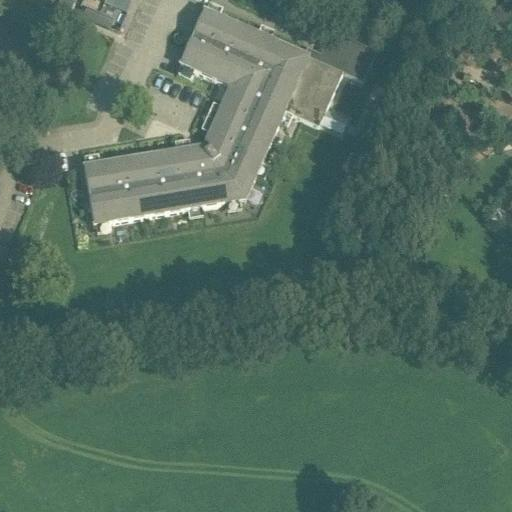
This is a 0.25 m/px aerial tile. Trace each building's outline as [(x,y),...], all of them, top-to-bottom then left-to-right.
[(400,17),(406,1),(402,0),(391,0),(387,12),(400,17)] [(61,1),(57,10),(70,15),(74,6),(61,1)] [(503,31),(511,17),(511,6),(503,1),(491,18),(489,21),(503,31)] [(86,12),(82,20),(95,26),(98,17),(86,12)] [(202,152),(83,172),(92,231),(244,206),(283,117),(318,132),(341,78),(360,87),(374,56),(328,35),(317,59),(304,53),(301,59),(203,16),(179,70),(229,93),(202,152)] [(98,17),(95,26),(107,32),(111,23),(98,17)]
